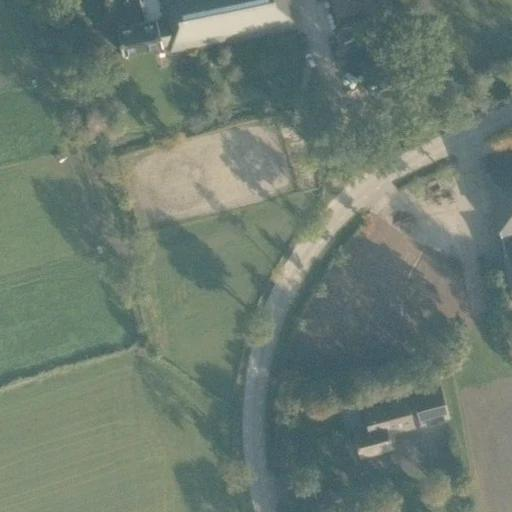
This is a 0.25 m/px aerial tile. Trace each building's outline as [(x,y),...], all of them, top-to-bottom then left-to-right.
[(169,49),(293,22),(288,0),(140,0),(145,18),(117,24),(123,52),(168,42),(169,49)] [(331,0),(335,15),(373,6),(371,0),(331,0)] [(511,150),(487,155),(503,238),(511,236),(511,150)] [(511,236),(503,238),(505,248),(511,247),(511,249),(511,254),(507,255),(511,280),(511,236)] [(419,424),(449,416),(439,377),(409,385),(419,424)] [(351,427),(358,454),(393,445),(390,431),(415,424),(405,388),(360,400),(366,423),(351,427)]
